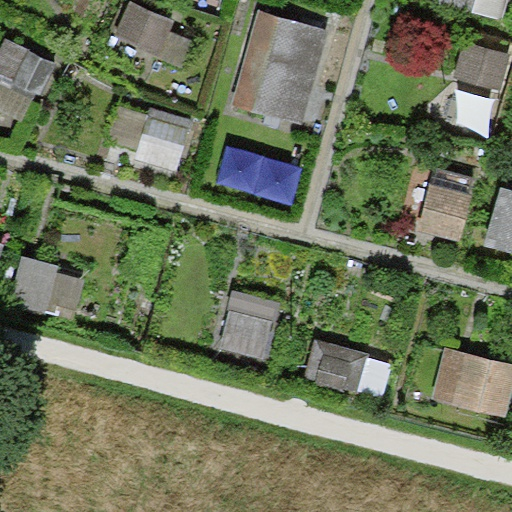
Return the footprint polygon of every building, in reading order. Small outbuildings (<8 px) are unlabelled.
[(169,11),(143,0),(119,0),(108,28),(153,47),(169,11)] [(453,0),(499,13),(502,0),(453,0)] [(326,21),(256,1),(228,96),(298,116),(326,21)] [(0,106),(21,117),(53,56),(4,31),(0,37),(0,106)] [(505,47),(460,35),(444,91),(490,103),(505,47)] [(147,108),(117,101),(109,134),(137,141),(134,152),(177,163),(190,111),(149,101),(147,108)] [(461,233),(473,174),(431,161),(415,222),(461,233)] [(511,245),(511,181),(496,177),(479,236),(511,245)] [(85,267),(17,254),(9,298),(77,311),(85,267)] [(277,297),(227,285),(214,338),(264,350),(277,297)] [(365,347),(311,334),(302,373),(355,386),(365,347)] [(511,372),(511,358),(442,341),(428,400),(501,418),(511,372)]
